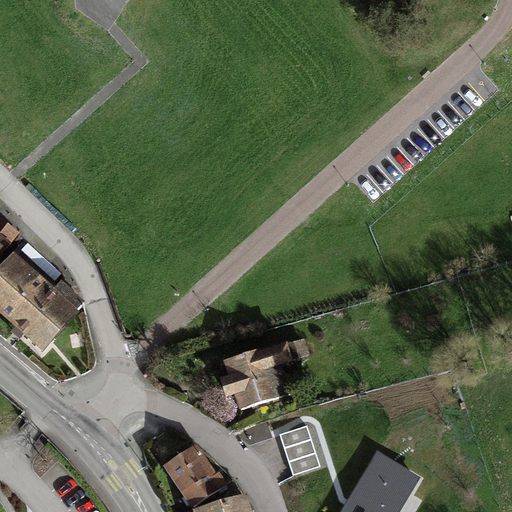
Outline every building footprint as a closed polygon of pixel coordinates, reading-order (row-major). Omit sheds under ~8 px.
[(0,275),(13,261),(20,253),(0,236),(0,275)] [(13,261),(0,275),(0,313),(46,348),(77,310),(13,261)] [(291,347),(226,363),(237,408),(288,396),(281,368),(295,364),(291,347)] [(278,435),(291,476),(320,467),(307,426),(278,435)] [(197,448),(169,465),(192,505),(221,489),(197,448)] [(377,450),(340,511),(400,511),(422,476),(377,450)] [(252,511),(247,496),(198,511),(197,511),(252,511)]
